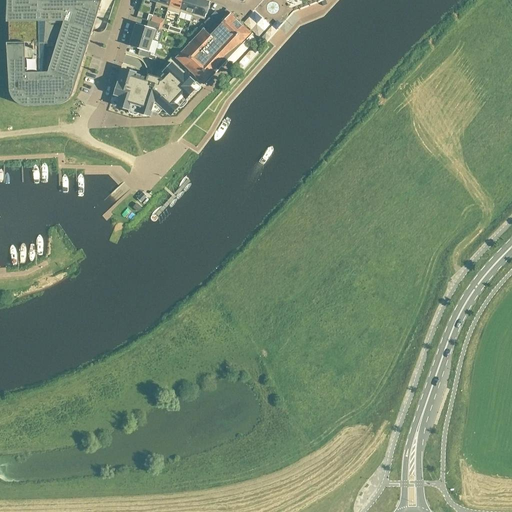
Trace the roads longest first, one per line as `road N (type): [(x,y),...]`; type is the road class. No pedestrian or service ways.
road 1 (residential): [(127,0),(81,126),(89,139),(147,168)]
road 2 (secondary): [(428,398),(460,311),(511,246)]
